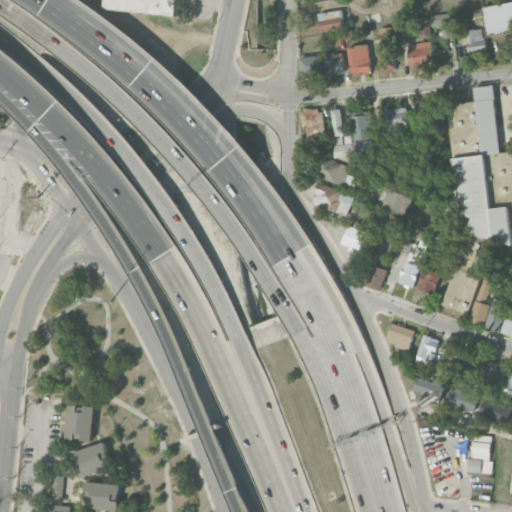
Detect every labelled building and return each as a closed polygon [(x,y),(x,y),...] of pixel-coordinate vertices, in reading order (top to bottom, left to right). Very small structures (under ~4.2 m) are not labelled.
[(105,8),(105,0),(177,0),(176,16),(105,8)] [(483,6),(511,0),(511,32),(486,36),(483,6)] [(320,30),(317,12),(340,9),(343,26),(320,30)] [(443,38),(442,24),(431,26),(430,15),(450,12),(453,36),(443,38)] [(420,37),(417,18),(428,16),(431,35),(420,37)] [(378,43),(376,31),(380,31),(379,28),(395,26),(397,41),(378,43)] [(468,51),(467,42),(459,43),(458,30),(482,28),(483,37),(485,37),(487,49),(468,51)] [(410,66),(408,45),(420,43),(420,41),(431,40),(434,63),(423,64),(423,67),(413,68),(413,65),(410,66)] [(348,46),(356,45),(356,44),(369,42),(372,69),(370,70),(371,73),(354,75),(353,72),(351,72),(348,46)] [(327,75),(325,57),(331,56),(331,53),(342,51),(345,73),(327,75)] [(395,70),(383,71),(383,68),(381,69),(379,53),(394,51),(396,67),(395,67),(395,70)] [(300,56),(319,54),(322,75),(303,77),(300,56)] [(511,245),(495,239),(469,313),(443,304),(469,230),(474,217),(460,212),(447,104),(477,100),(475,87),(493,85),(501,152),(511,150),(511,205),(509,206),(511,230),(511,245)] [(427,130),(424,105),(441,104),(444,128),(427,130)] [(301,109),(318,107),(319,111),(323,111),(325,135),(308,137),(307,125),(302,126),(301,109)] [(385,109),(408,107),(410,130),(397,131),(398,139),(388,140),(385,109)] [(331,109),(341,108),(344,134),(334,135),(331,109)] [(352,112),(371,110),(375,153),(356,155),(352,112)] [(330,142),(317,141),(316,151),(329,152),(330,142)] [(334,144),(334,159),(351,160),(352,145),(334,144)] [(315,173),(322,155),(341,163),(342,162),(351,166),(343,185),(315,173)] [(318,200),(320,194),(314,191),(318,181),(342,191),(341,192),(353,197),(346,215),(326,207),(327,204),(318,200)] [(377,204),(384,186),(412,198),(405,216),(377,204)] [(396,238),(383,233),(390,214),(403,219),(396,238)] [(357,249),(364,232),(348,226),(341,243),(357,249)] [(441,254),(429,250),(435,235),(446,240),(441,254)] [(420,265),(421,265),(414,286),(398,281),(406,259),(407,260),(413,242),(419,244),(421,239),(429,242),(420,265)] [(380,290),(367,285),(374,264),(388,269),(380,290)] [(434,293),(418,287),(426,267),(442,273),(434,293)] [(469,320),(484,278),(492,281),(485,302),(491,304),(484,325),(469,320)] [(486,326),(495,297),(506,301),(505,304),(508,305),(506,310),(507,310),(500,331),(486,326)] [(511,334),(501,331),(508,311),(511,312),(511,334)] [(392,322),(416,329),(410,350),(395,346),(396,344),(386,341),(392,322)] [(417,358),(425,333),(433,336),(433,337),(440,339),(437,350),(432,349),(428,362),(417,358)] [(445,366),(452,343),(461,346),(461,347),(468,350),(467,352),(474,355),(471,364),(457,360),(454,369),(445,366)] [(496,366),(501,368),(503,364),(508,365),(500,386),(478,378),(483,362),(488,363),(489,360),(497,363),(496,366)] [(441,400),(413,390),(418,376),(446,386),(441,400)] [(474,411),(446,401),(450,388),(479,397),(474,411)] [(506,423),(478,413),(483,399),(511,409),(506,423)] [(66,437),(70,402),(96,405),(92,440),(66,437)] [(490,460),(483,459),(472,458),(474,434),(492,435),(490,460)] [(72,452),(106,441),(114,465),(80,477),(72,452)] [(468,473),(469,458),(472,458),(483,459),(482,474),(468,473)] [(50,497),(52,475),(64,476),(62,498),(50,497)] [(87,480),(122,484),(119,510),(84,507),(87,480)]
